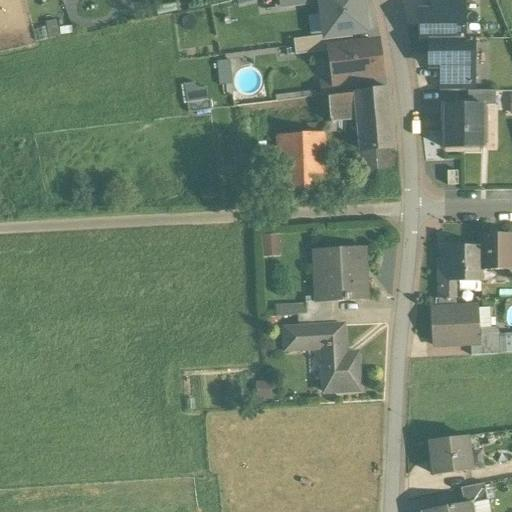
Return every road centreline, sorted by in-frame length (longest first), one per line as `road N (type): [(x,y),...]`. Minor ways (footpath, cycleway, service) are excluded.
road 1 (track): [(411,212),(0,231)]
road 2 (residential): [(411,212),(390,511)]
road 3 (residential): [(384,0),(406,110),(411,212)]
